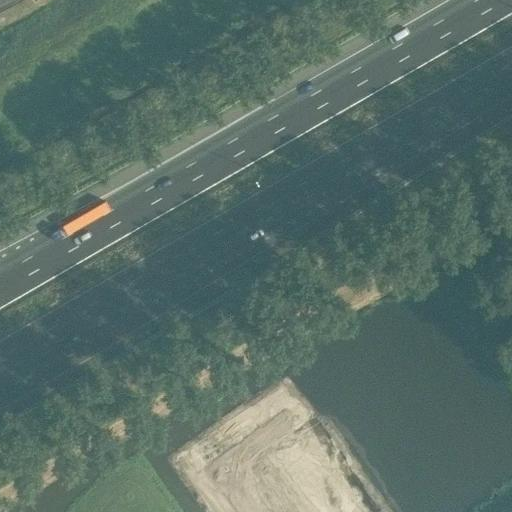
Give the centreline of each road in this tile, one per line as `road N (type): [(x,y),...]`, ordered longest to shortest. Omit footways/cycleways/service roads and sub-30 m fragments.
road 1 (motorway): [(0,368),(511,73)]
road 2 (motorway): [(501,0),(0,282)]
